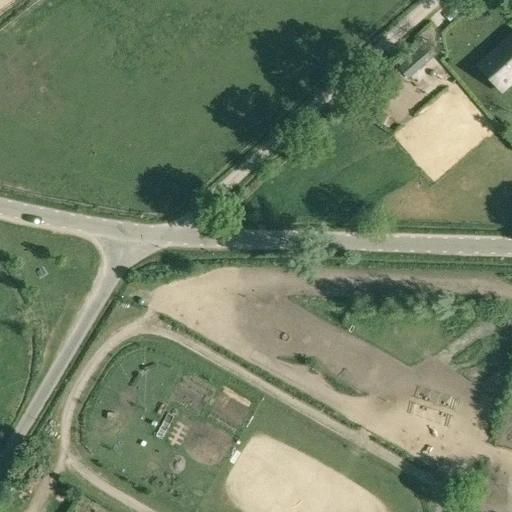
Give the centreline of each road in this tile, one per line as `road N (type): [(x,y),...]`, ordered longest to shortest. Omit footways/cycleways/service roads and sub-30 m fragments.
road 1 (unclassified): [(511,247),(133,236)]
road 2 (track): [(178,235),(436,0)]
road 3 (unclassified): [(0,475),(133,236)]
road 4 (unclassified): [(133,236),(0,207)]
